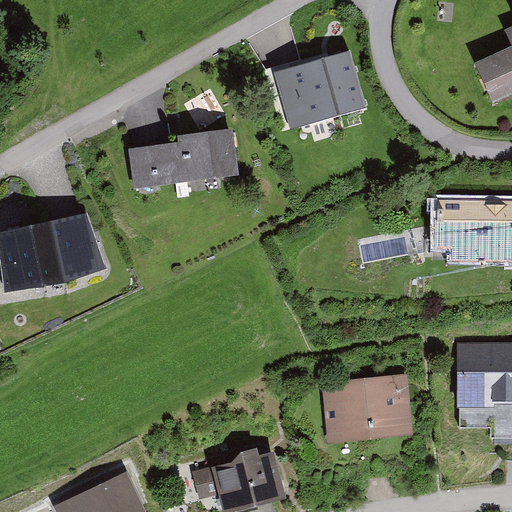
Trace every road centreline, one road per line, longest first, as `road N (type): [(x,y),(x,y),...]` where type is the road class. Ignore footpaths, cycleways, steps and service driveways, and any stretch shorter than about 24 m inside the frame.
road 1 (residential): [(511,152),(434,132),(390,80),(381,0)]
road 2 (residential): [(511,493),(367,511)]
